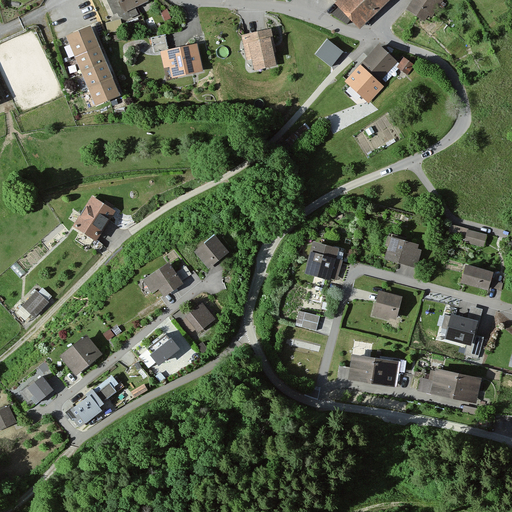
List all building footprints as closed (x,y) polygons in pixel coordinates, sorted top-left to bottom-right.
[(146,0),(107,0),(115,15),(117,14),(119,17),(127,20),(138,15),(136,8),(148,3),(146,0)] [(340,0),(335,5),(360,32),(392,0),(340,0)] [(415,0),(408,11),(424,22),(429,14),(433,17),(443,0),(415,0)] [(161,12),(165,21),(170,19),(167,10),(161,12)] [(121,20),(105,24),(108,34),(123,30),(121,20)] [(92,26),(67,36),(77,58),(101,47),(92,26)] [(274,33),(246,38),(252,70),(280,65),(274,33)] [(328,36),(316,52),(333,64),(345,49),(328,36)] [(200,44),(164,50),(169,77),(205,70),(200,44)] [(397,63),(376,45),(345,81),(366,99),(397,63)] [(101,47),(77,58),(84,74),(108,63),(101,47)] [(413,65),(404,59),(398,69),(407,75),(413,65)] [(108,63),(84,74),(90,89),(115,78),(108,63)] [(115,78),(90,89),(97,106),(122,96),(115,78)] [(120,208),(97,192),(75,225),(97,240),(120,208)] [(486,236),(468,231),(465,243),(483,248),(486,236)] [(195,255),(209,272),(231,255),(217,238),(195,255)] [(418,247),(390,240),(385,261),(416,268),(421,252),(416,251),(418,247)] [(319,244),(309,277),(334,284),(335,280),(343,282),(348,262),(343,261),(345,252),(319,244)] [(171,258),(142,274),(151,290),(158,286),(162,292),(183,280),(171,258)] [(466,267),(462,283),(489,290),(493,274),(466,267)] [(503,284),(493,281),(491,288),(501,290),(503,284)] [(36,290),(14,312),(20,318),(22,316),(27,321),(33,316),(35,318),(49,303),(36,290)] [(402,299),(379,292),(372,316),(391,321),(391,319),(396,320),(402,299)] [(216,317),(205,301),(184,316),(195,332),(216,317)] [(472,308),(468,322),(479,325),(482,311),(472,308)] [(446,310),(440,334),(446,335),(453,312),(446,310)] [(320,317),(299,312),(295,326),(316,332),(320,317)] [(468,322),(452,318),(446,341),(468,347),(472,348),(475,337),(479,325),(468,322)] [(87,329),(57,351),(75,375),(104,353),(87,329)] [(154,348),(144,356),(153,368),(162,360),(164,363),(186,345),(177,333),(155,350),(154,348)] [(483,339),(475,337),(472,348),(468,347),(466,354),(478,357),(483,339)] [(400,363),(354,356),(350,380),(396,387),(400,363)] [(47,367),(26,380),(39,400),(60,387),(47,367)] [(482,380),(435,371),(430,398),(477,407),(482,380)] [(91,393),(77,403),(91,422),(108,409),(105,405),(109,402),(107,399),(124,387),(116,377),(101,388),(98,385),(90,391),(91,393)] [(7,405),(0,407),(0,427),(15,422),(7,405)] [(511,416),(496,414),(495,428),(511,429),(511,416)]
